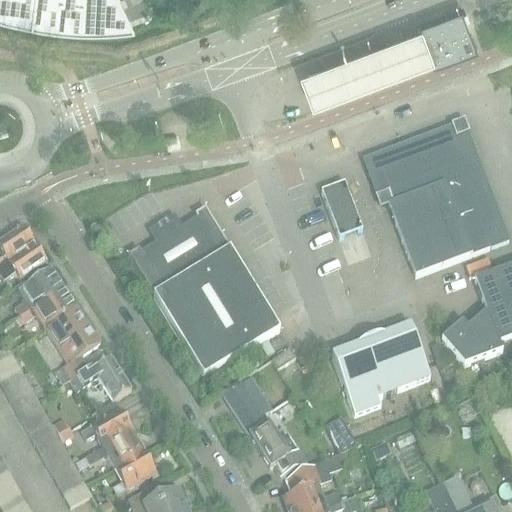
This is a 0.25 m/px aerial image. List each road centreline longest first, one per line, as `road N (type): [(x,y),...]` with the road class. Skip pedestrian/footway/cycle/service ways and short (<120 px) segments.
road 1 (residential): [(239,511),(166,382),(51,213),(31,196),(0,215)]
road 2 (secondary): [(49,129),(406,0)]
road 3 (secondary): [(336,0),(40,101)]
